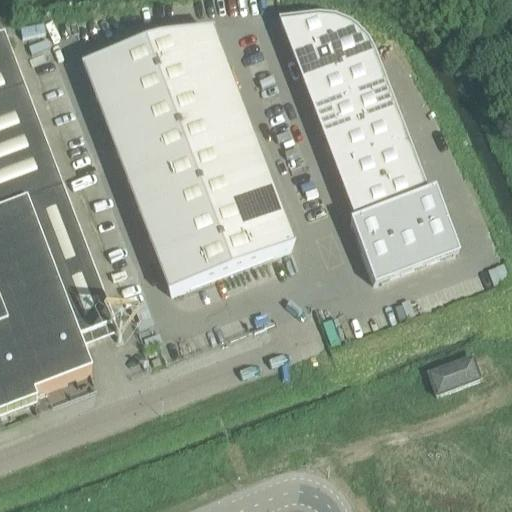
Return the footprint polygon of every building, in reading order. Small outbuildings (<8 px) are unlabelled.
[(301,25),(280,28),(281,30),(282,29),(357,226),(350,229),(372,289),(374,293),(459,261),(458,256),(435,196),(428,199),(375,60),(368,47),(356,35),(349,30),(334,24),(318,23),(301,25)] [(144,49),(155,78),(215,55),(209,39),(209,38),(173,43),(158,45),(144,49)] [(114,330),(4,42),(0,42),(0,421),(36,407),(34,400),(91,377),(78,344),(114,330)] [(144,49),(84,72),(95,101),(155,78),(144,49)] [(215,55),(155,78),(166,106),(226,84),(215,55)] [(155,78),(95,101),(106,129),(166,106),(155,78)] [(226,84),(166,106),(177,135),(237,112),(226,84)] [(177,135),(166,106),(106,129),(117,158),(177,135)] [(237,112),(177,135),(188,163),(247,141),(237,112)] [(177,135),(117,158),(128,186),(188,163),(177,135)] [(247,141),(188,163),(198,192),(258,169),(247,141)] [(188,163),(128,186),(138,215),(198,192),(188,163)] [(258,169),(198,192),(209,220),(269,198),(258,169)] [(209,220),(198,192),(138,215),(149,243),(209,220)] [(269,198),(209,220),(220,249),(280,226),(269,198)] [(220,249),(209,220),(149,243),(160,272),(220,249)] [(280,226),(220,249),(231,277),(291,255),(280,226)] [(231,277),(220,249),(160,272),(171,300),(231,277)] [(471,364),(428,380),(436,401),(479,385),(471,364)]
